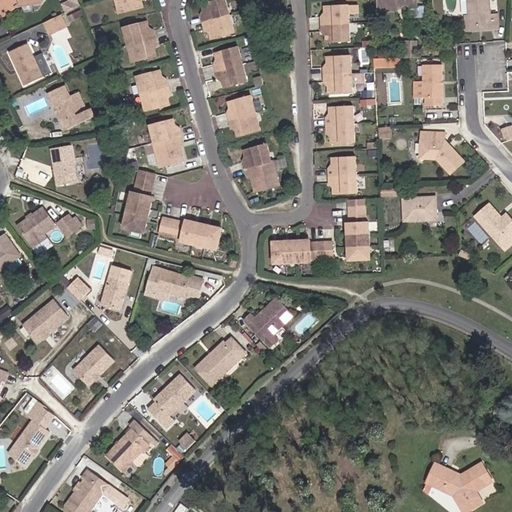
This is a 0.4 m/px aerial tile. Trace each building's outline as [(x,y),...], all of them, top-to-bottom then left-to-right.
[(39,11),(36,0),(6,0),(0,4),(0,22),(3,27),(13,19),(19,16),(39,11)] [(43,0),(36,0),(39,11),(44,7),(43,0)] [(81,0),(67,0),(63,2),(67,12),(84,5),(81,0)] [(140,0),(139,0),(114,7),(117,23),(140,17),(137,7),(141,6),(140,0)] [(349,9),(348,0),(333,1),(334,9),(349,9)] [(413,17),(412,0),(395,0),(375,1),(376,26),(392,25),(393,21),(398,21),(398,18),(413,17)] [(197,28),(200,35),(226,28),(221,10),(198,16),(200,26),(197,28)] [(465,13),(466,31),(467,45),(495,44),(494,28),(486,28),(485,12),(465,13)] [(316,34),(315,42),(343,41),(342,22),(319,23),(319,33),(316,34)] [(58,26),(42,34),(48,46),(64,38),(58,26)] [(226,28),(200,35),(201,42),(205,42),(207,50),(230,44),(226,28)] [(122,38),(126,55),(152,48),(151,42),(147,43),(143,32),(122,38)] [(343,41),(315,42),(316,47),(320,47),(321,58),(344,57),(343,41)] [(152,48),(126,55),(131,72),(153,65),(151,58),(154,57),(152,48)] [(47,75),(54,72),(45,52),(38,55),(47,75)] [(25,56),(7,64),(22,96),(40,88),(25,56)] [(377,68),(399,65),(398,56),(376,59),(377,68)] [(209,75),(212,81),(238,75),(233,58),(211,64),(213,73),(209,75)] [(319,89),(346,88),(345,69),(321,70),(321,80),(318,81),(319,89)] [(384,80),(384,73),(369,74),(369,82),(384,80)] [(238,75),(212,81),(213,88),(217,87),(220,97),(243,91),(238,75)] [(426,117),(441,116),(439,76),(421,77),(422,93),(414,93),(415,109),(423,109),(425,109),(426,117)] [(135,87),(139,104),(165,97),(163,90),(160,91),(156,81),(135,87)] [(347,103),(346,88),(319,89),(319,95),(323,96),(324,105),(347,103)] [(46,104),(60,134),(77,126),(63,96),(46,104)] [(165,97),(139,104),(144,122),(166,116),(164,105),(167,105),(165,97)] [(360,111),(370,111),(370,103),(360,104),(360,111)] [(223,121),(225,129),(251,122),(246,105),(223,111),(225,120),(223,121)] [(321,129),(321,138),(348,136),(348,117),(324,119),(324,128),(321,129)] [(89,120),(77,126),(79,132),(92,127),(89,120)] [(251,122),(225,129),(227,136),(229,136),(231,145),(255,140),(251,122)] [(63,140),(79,132),(77,126),(60,134),(63,140)] [(148,136),(152,152),(179,146),(177,140),(173,140),(170,130),(148,136)] [(504,149),(511,146),(511,145),(509,135),(501,138),(504,149)] [(348,136),(321,138),(322,143),(325,143),(325,153),(349,151),(348,136)] [(442,143),(425,143),(424,151),(417,151),(418,164),(424,170),(435,170),(448,184),(461,171),(447,156),(443,157),(442,155),(442,143)] [(179,146),(152,152),(151,153),(157,178),(182,170),(178,155),(181,153),(179,146)] [(239,175),(266,168),(261,152),(238,158),(241,167),(237,168),(239,175)] [(69,157),(50,160),(56,195),(75,193),(69,157)] [(323,176),(324,185),(352,183),(350,166),(327,167),(327,176),(323,176)] [(266,168),(239,175),(242,183),(245,182),(250,197),(273,191),(266,168)] [(134,189),(149,192),(151,184),(137,181),(136,181),(134,189)] [(329,210),(343,209),(352,208),(352,183),(324,185),(324,191),(327,192),(327,210),(329,210)] [(147,199),(149,192),(134,189),(133,195),(147,199)] [(147,206),(147,199),(133,195),(132,201),(127,203),(124,214),(146,219),(148,208),(147,206)] [(359,208),(352,208),(343,209),(344,217),(359,216),(359,208)] [(398,209),(399,231),(431,230),(430,208),(398,209)] [(142,231),(146,219),(124,214),(121,226),(142,231)] [(472,227),(496,254),(508,244),(511,239),(511,235),(503,224),(496,230),(492,225),(493,223),(486,215),(472,227)] [(52,236),(40,220),(17,238),(31,257),(43,248),(42,245),(52,236)] [(342,234),(342,243),(364,242),(363,230),(361,230),(360,223),(344,224),(344,234),(342,234)] [(159,225),(156,240),(163,242),(167,227),(159,225)] [(140,241),(142,231),(121,226),(119,236),(140,241)] [(55,235),(66,248),(74,240),(64,227),(55,235)] [(171,244),(175,228),(167,227),(163,242),(171,244)] [(176,250),(188,252),(194,231),(186,229),(185,231),(175,228),(171,244),(175,245),(176,250)] [(188,252),(200,255),(206,234),(194,231),(188,252)] [(206,234),(200,255),(212,257),(218,236),(206,234)] [(342,243),(343,255),(365,254),(364,242),(342,243)] [(311,265),(310,248),(303,248),(303,244),(290,245),(291,268),(303,268),(305,264),(311,265)] [(511,248),(508,244),(496,254),(501,260),(511,249),(511,248)] [(280,270),(291,268),(290,245),(279,246),(280,270)] [(268,270),(280,270),(279,246),(267,247),(268,270)] [(319,264),(326,264),(325,247),(318,248),(319,264)] [(0,282),(5,279),(19,268),(3,248),(0,249),(0,282)] [(311,265),(319,264),(318,248),(310,248),(311,265)] [(365,254),(343,255),(343,263),(347,266),(365,266),(365,254)] [(186,287),(148,278),(142,305),(151,307),(153,299),(180,305),(181,302),(195,305),(199,287),(186,285),(186,287)] [(72,288),(62,298),(75,310),(84,300),(72,288)] [(105,288),(98,316),(116,321),(123,293),(105,288)] [(240,326),(264,353),(272,346),(267,339),(287,321),(271,303),(248,324),(245,320),(240,326)] [(33,354),(38,349),(42,345),(62,327),(48,312),(19,339),(33,354)] [(227,370),(228,371),(241,359),(226,344),(221,350),(219,348),(210,357),(212,359),(205,365),(204,363),(192,375),(208,391),(220,380),(218,378),(227,370)] [(94,356),(69,382),(83,396),(108,371),(94,356)] [(190,396),(175,382),(149,408),(151,410),(144,418),(160,435),(168,427),(164,422),(190,396)] [(29,427),(32,429),(39,418),(40,416),(33,412),(24,426),(28,429),(29,427)] [(39,418),(32,429),(29,427),(28,429),(30,431),(43,439),(51,426),(39,418)] [(34,460),(47,441),(43,439),(30,431),(6,465),(23,477),(31,465),(30,463),(32,461),(34,460)] [(182,439),(190,447),(198,440),(190,431),(182,439)] [(147,455),(147,451),(131,436),(106,464),(122,479),(131,469),(137,474),(147,464),(143,460),(147,455)] [(189,447),(180,441),(172,451),(180,459),(189,447)] [(485,487),(476,467),(455,478),(428,465),(419,487),(448,498),(454,511),(469,511),(476,509),(469,494),(485,487)] [(83,489),(66,511),(92,511),(105,493),(86,479),(82,486),(83,489)]
